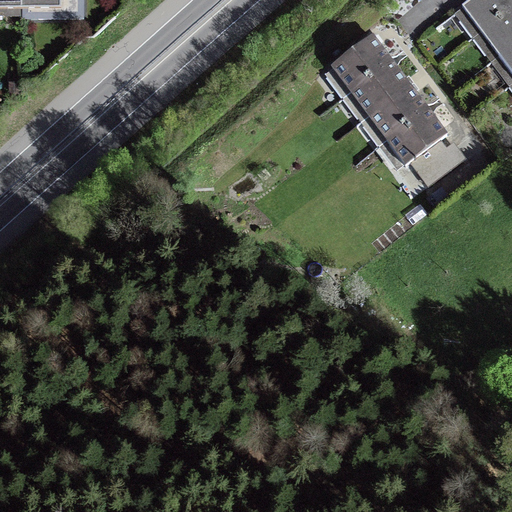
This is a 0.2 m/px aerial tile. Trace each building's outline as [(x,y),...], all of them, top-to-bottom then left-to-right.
[(0,0),(0,10),(21,10),(20,0),(0,0)] [(20,0),(21,10),(23,10),(23,20),(84,19),(83,0),(20,0)] [(481,33),(511,10),(511,0),(474,0),(463,9),(481,33)] [(511,10),(481,33),(499,57),(511,47),(511,10)] [(373,39),(332,69),(351,94),(391,63),(373,39)] [(511,47),(499,57),(511,74),(511,47)] [(409,87),(391,63),(351,94),(369,118),(409,87)] [(387,142),(427,112),(409,87),(369,118),(387,142)] [(427,112),(387,142),(406,166),(446,136),(427,112)] [(437,159),(429,149),(410,163),(429,186),(464,160),(453,146),(437,159)]
